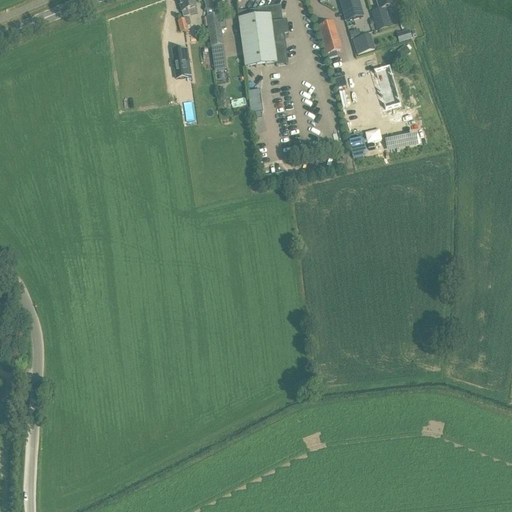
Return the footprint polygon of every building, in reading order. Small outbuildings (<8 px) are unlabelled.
[(189,17),(188,12),(196,9),(193,0),(177,0),(183,19),(189,17)] [(216,11),(223,9),(220,0),(205,0),(204,0),(207,12),(216,10),(216,11)] [(338,0),(345,23),(363,18),(358,0),(338,0)] [(371,14),(377,33),(397,26),(391,8),(395,7),(392,0),(376,0),(379,11),(371,14)] [(287,23),(283,23),(281,8),(258,11),(259,18),(239,20),(245,70),(276,66),(276,68),(288,66),(284,37),(289,36),(287,23)] [(206,18),(211,49),(224,47),(220,16),(206,18)] [(189,31),(187,25),(190,25),(189,20),(178,22),(181,33),(189,31)] [(327,55),(341,51),(333,24),(320,28),(327,55)] [(374,52),(370,37),(353,42),(358,57),(374,52)] [(184,51),(183,49),(171,51),(176,81),(188,80),(188,78),(191,77),(188,50),(184,51)] [(391,61),(372,65),(381,101),(401,96),(391,61)] [(332,84),(334,93),(341,92),(339,83),(332,84)] [(288,96),(249,101),(250,115),(289,110),(288,96)] [(274,177),(256,180),(258,193),(276,189),(274,177)]
